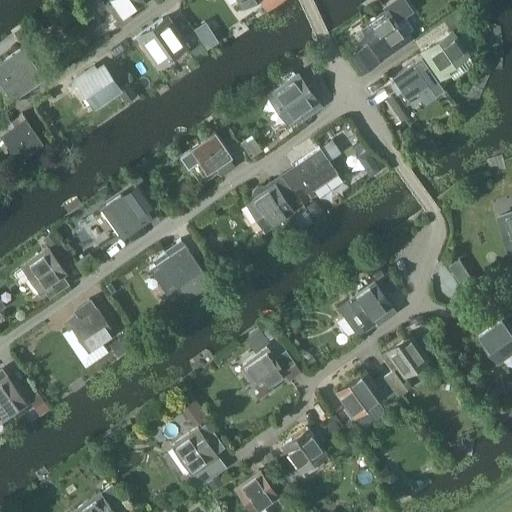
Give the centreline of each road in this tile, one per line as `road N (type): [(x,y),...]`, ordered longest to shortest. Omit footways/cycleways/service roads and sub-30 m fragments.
road 1 (residential): [(0,342),(345,97)]
road 2 (residential): [(413,302),(305,379),(291,403),(219,458)]
road 3 (residential): [(413,302),(408,259),(431,223),(426,207),(345,97)]
road 4 (residential): [(23,97),(166,0)]
